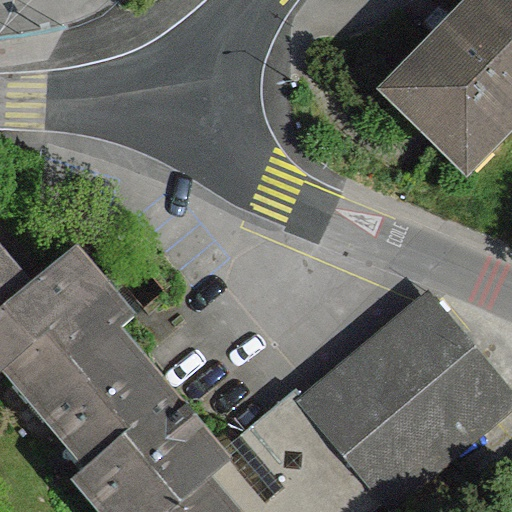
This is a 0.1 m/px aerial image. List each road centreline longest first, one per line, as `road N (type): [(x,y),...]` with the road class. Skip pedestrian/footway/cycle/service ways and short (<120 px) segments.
road 1 (residential): [(185,95),(280,186),(511,292)]
road 2 (residential): [(0,100),(185,95)]
road 3 (residential): [(260,0),(185,95)]
